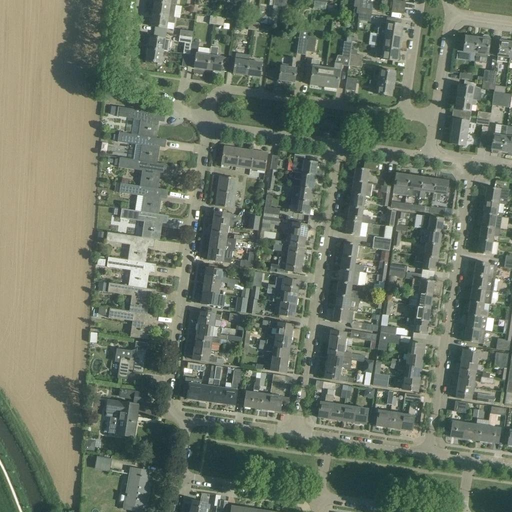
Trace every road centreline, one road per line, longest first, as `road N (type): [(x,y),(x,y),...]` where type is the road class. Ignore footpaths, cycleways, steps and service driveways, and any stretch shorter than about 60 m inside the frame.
road 1 (residential): [(185,418),(171,414),(165,401),(207,128)]
road 2 (residential): [(427,453),(468,163)]
road 3 (residential): [(295,434),(338,145)]
road 4 (residential): [(402,113),(225,89),(199,117)]
road 5 (residential): [(199,117),(128,73),(134,0)]
road 6 (residential): [(318,495),(177,474)]
road 7 (residential): [(338,145),(207,128)]
